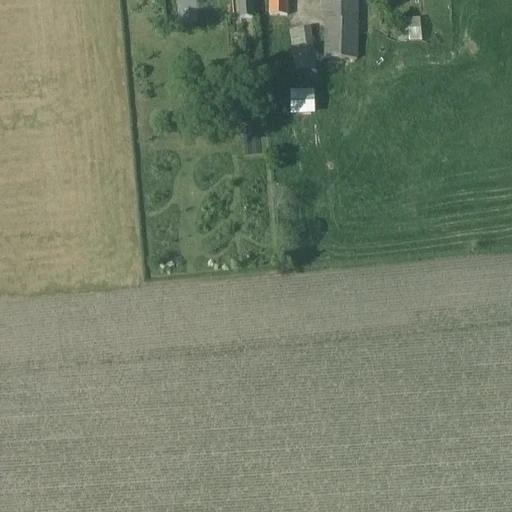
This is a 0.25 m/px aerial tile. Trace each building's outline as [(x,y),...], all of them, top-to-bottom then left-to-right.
[(184,0),(187,44),(199,44),(199,39),(229,37),(227,0),(184,0)] [(239,0),(241,20),(253,18),(250,0),(239,0)] [(288,17),(288,0),(268,0),(268,16),(288,17)] [(324,0),(324,59),(357,61),(358,0),(324,0)] [(420,9),(420,0),(407,0),(407,8),(420,9)] [(406,38),(402,16),(389,18),(392,40),(406,38)] [(289,31),(289,34),(295,70),(316,67),(311,28),(289,31)] [(278,114),(305,113),(305,88),(277,88),(278,114)] [(307,139),(306,115),(279,115),(280,131),(292,130),(292,139),(307,139)]
